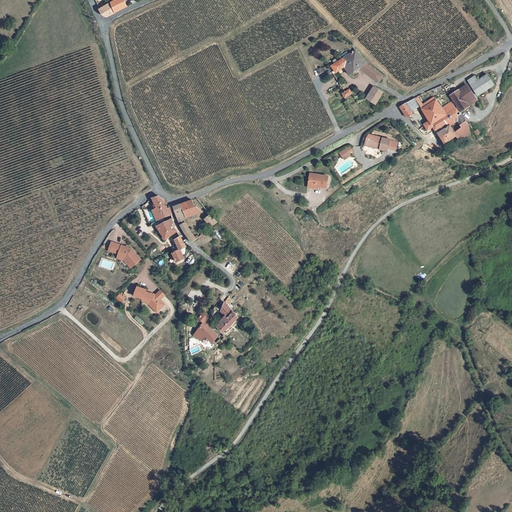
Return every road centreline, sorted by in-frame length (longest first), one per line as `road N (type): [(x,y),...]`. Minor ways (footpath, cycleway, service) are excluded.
road 1 (track): [(158,511),(239,437),(374,226),(406,203),(511,157)]
road 2 (track): [(146,339),(141,371),(103,422),(114,448),(83,499),(19,475),(0,456)]
road 3 (unclassified): [(390,108),(285,165),(169,197)]
road 4 (unclassified): [(158,191),(112,222),(59,305),(0,339)]
road 5 (unclassified): [(158,191),(120,105),(102,26)]
road 6 (unclassified): [(511,43),(390,108)]
road 7 (residential): [(169,197),(183,233),(232,279),(224,296)]
